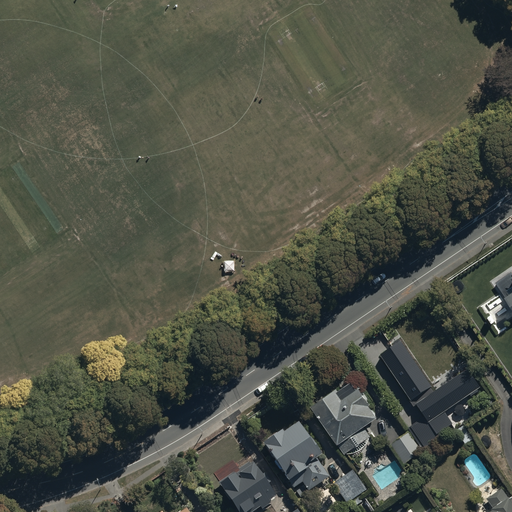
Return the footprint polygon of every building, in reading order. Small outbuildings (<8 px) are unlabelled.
[(511,269),(495,279),(511,306),(511,269)] [(434,391),(401,343),(382,356),(425,418),(410,428),(423,449),(456,427),(446,412),(482,389),(468,368),(434,391)] [(335,382),(309,398),(344,450),(345,450),(346,450),(347,450),(348,450),(349,450),(350,450),(351,450),(352,450),(353,450),(354,449),(355,449),(356,449),(357,448),(358,448),(359,447),(360,447),(360,446),(361,446),(362,445),(363,445),(363,444),(364,443),(365,443),(365,442),(366,441),(366,440),(367,440),(367,439),(368,438),(368,437),(369,436),(369,435),(369,434),(370,433),(362,421),(377,412),(367,397),(369,396),(358,380),(354,382),(350,375),(336,384),(335,382)] [(319,448),(297,416),(281,427),(281,426),(263,438),(294,483),(302,477),(308,485),(327,473),(313,453),(319,448)] [(422,450),(408,431),(392,443),(405,462),(422,450)] [(252,458),(218,480),(238,511),(248,511),(259,505),(261,508),(270,502),(267,498),(276,492),(269,482),(270,481),(263,470),(261,471),(252,458)] [(366,487),(351,467),(332,482),(347,502),(366,487)] [(511,511),(511,496),(511,497),(504,486),(487,497),(493,506),(484,511),(511,511)] [(190,511),(184,503),(172,511),(190,511)]
